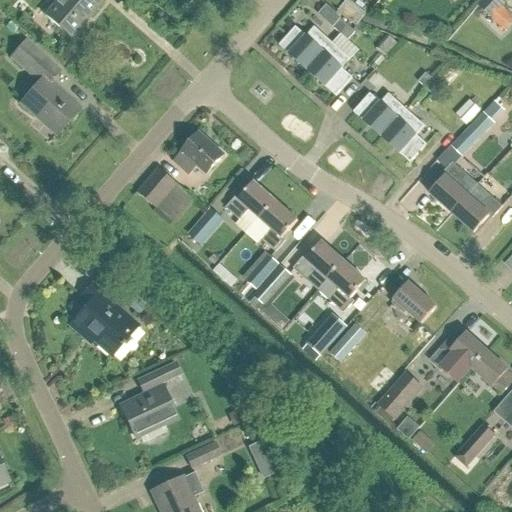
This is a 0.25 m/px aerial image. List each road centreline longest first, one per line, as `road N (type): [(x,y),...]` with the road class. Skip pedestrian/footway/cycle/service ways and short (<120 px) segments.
road 1 (residential): [(83,489),(17,349),(15,306),(203,84)]
road 2 (residential): [(511,321),(412,235),(292,162),(203,84)]
